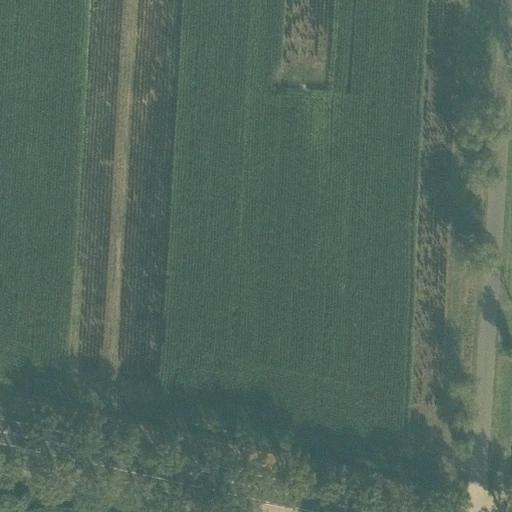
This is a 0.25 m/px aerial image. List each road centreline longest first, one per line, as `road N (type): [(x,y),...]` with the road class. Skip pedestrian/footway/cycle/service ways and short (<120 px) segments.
road 1 (unclassified): [(471,511),(493,0)]
road 2 (tertiary): [(371,511),(0,432)]
